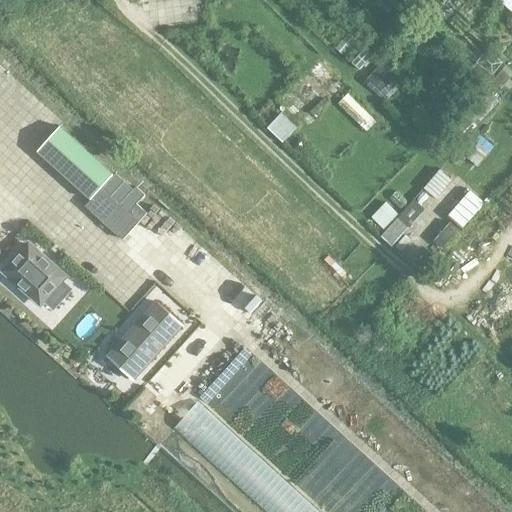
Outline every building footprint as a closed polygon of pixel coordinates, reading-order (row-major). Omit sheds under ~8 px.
[(511,0),(498,0),(497,2),(511,14),(511,0)] [(333,100),(344,91),(318,63),(308,72),(333,100)] [(367,79),(389,96),(400,82),(378,65),(367,79)] [(341,101),(367,129),(377,120),(351,92),(341,101)] [(283,107),(295,119),(306,107),(295,95),(283,107)] [(285,141),(300,126),(283,110),(268,125),(285,141)] [(59,127),(35,155),(89,203),(112,175),(59,127)] [(442,167),(381,233),(393,244),(453,178),(442,167)] [(84,208),(121,241),(146,214),(136,204),(143,196),(135,188),(131,191),(112,175),(89,203),(84,208)] [(449,212),(464,226),(486,201),(471,187),(449,212)] [(372,215),(384,227),(400,212),(387,199),(372,215)] [(452,220),(434,238),(443,247),(460,229),(452,220)] [(67,272),(27,237),(0,268),(39,303),(44,300),(54,307),(72,287),(63,275),(67,272)] [(133,382),(184,326),(155,300),(104,357),(133,382)] [(325,511),(199,399),(173,428),(267,511),(325,511)]
